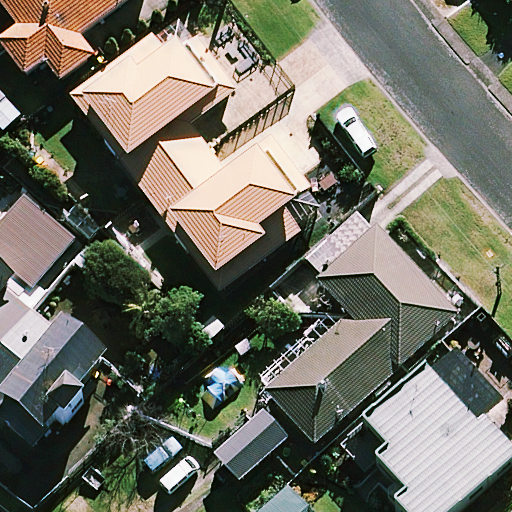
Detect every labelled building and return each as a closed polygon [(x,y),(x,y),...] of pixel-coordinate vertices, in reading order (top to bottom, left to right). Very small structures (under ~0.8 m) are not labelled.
[(133,0),(0,0),(0,8),(18,33),(0,46),(0,49),(24,82),(44,67),(60,88),(94,63),(78,41),(133,0)] [(240,88),(185,15),(71,101),(127,175),(167,229),(218,297),(261,264),(299,236),(285,217),(298,208),(258,155),(225,179),(186,128),(240,88)] [(91,240),(67,221),(16,284),(0,271),(0,427),(31,452),(106,360),(39,305),(91,240)] [(455,316),(373,231),(315,286),(347,319),(265,398),(315,450),(455,316)] [(452,347),(426,371),(320,467),(350,500),(381,473),(404,498),(392,509),(395,511),(458,511),(511,463),(511,453),(485,424),(505,405),(452,347)] [(287,441),(263,415),(214,458),(238,485),(287,441)] [(305,511),(287,491),(263,511),(305,511)]
